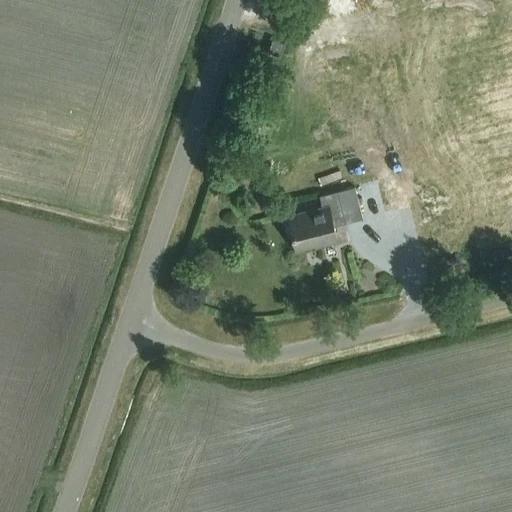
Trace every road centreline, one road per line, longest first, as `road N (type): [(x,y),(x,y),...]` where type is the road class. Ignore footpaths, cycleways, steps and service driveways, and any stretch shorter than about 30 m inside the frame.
road 1 (unclassified): [(133,315),(189,342),(254,358),(511,299)]
road 2 (unclassified): [(133,315),(239,0)]
road 3 (unclassified): [(62,511),(133,315)]
